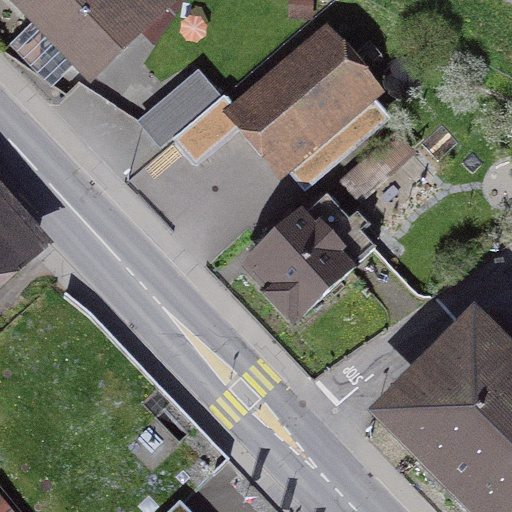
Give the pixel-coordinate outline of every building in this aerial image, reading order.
[(19,0),(37,18),(56,0),(19,0)] [(56,0),(37,18),(91,74),(155,10),(145,0),(56,0)] [(325,44),(239,117),(282,169),(368,96),(325,44)] [(372,141),(332,176),(347,193),(387,158),(372,141)] [(250,267),(299,320),(375,250),(326,197),(250,267)] [(0,265),(22,246),(0,219),(0,265)] [(459,331),(383,406),(490,511),(511,511),(511,383),(510,382),(511,379),(511,333),(488,310),(463,335),(459,331)]
